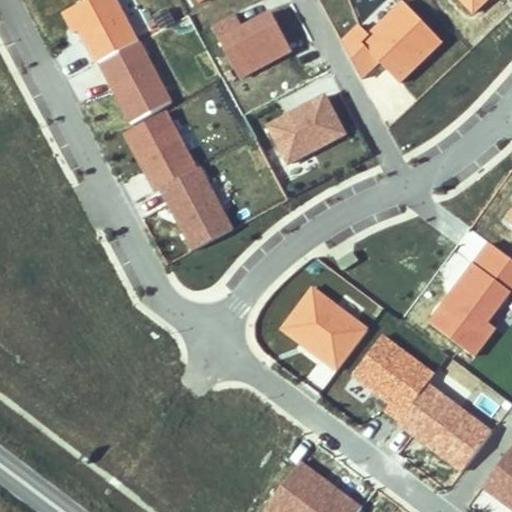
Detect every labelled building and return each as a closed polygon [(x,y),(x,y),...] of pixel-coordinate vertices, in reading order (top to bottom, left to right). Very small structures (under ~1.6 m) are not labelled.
[(100,66),(139,44),(114,0),(87,0),(68,11),(100,66)] [(399,0),(367,33),(362,38),(380,60),(400,83),(442,42),(403,0),(399,0)] [(488,0),(458,0),(473,16),(488,0)] [(241,24),(218,36),(240,79),(291,52),(271,10),(241,24)] [(213,24),(218,36),(241,24),(235,13),(213,24)] [(341,41),(360,79),(380,60),(362,38),(367,33),(357,22),(341,41)] [(139,44),(100,66),(132,127),(173,105),(139,44)] [(326,93),(265,125),(287,166),(348,134),(326,93)] [(168,113),(126,134),(156,191),(162,188),(198,170),(168,113)] [(198,170),(162,188),(194,250),(234,230),(202,167),(198,170)] [(511,258),(487,240),(471,261),(510,292),(511,292),(511,258)] [(510,292),(471,261),(427,322),(475,359),(496,327),(489,322),(510,292)] [(368,328),(310,285),(278,330),(336,372),(368,328)] [(435,373),(382,333),(351,374),(390,403),(381,413),(397,424),(429,382),(435,373)] [(493,430),(429,382),(397,424),(462,474),(493,430)] [(511,449),(484,488),(511,508),(511,449)] [(302,462),(264,511),(265,511),(356,511),(361,506),(302,462)]
